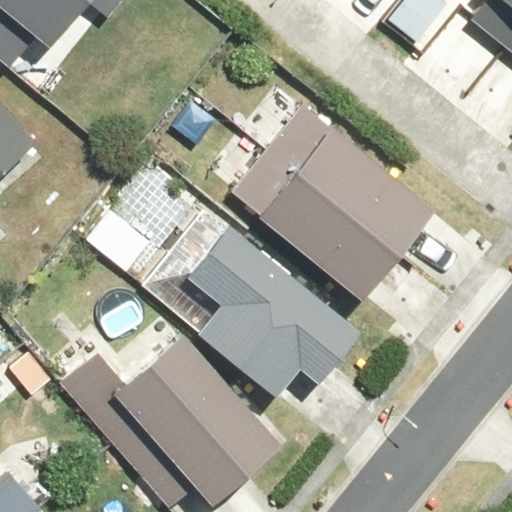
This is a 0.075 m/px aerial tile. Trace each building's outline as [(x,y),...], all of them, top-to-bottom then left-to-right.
[(10,0),(60,43),(98,0),(112,12),(122,0),(10,0)] [(448,206),(285,83),(219,171),(380,294),(448,206)] [(0,175),(44,138),(0,87),(0,175)] [(155,242),(108,204),(82,236),(130,274),(155,242)] [(206,212),(173,251),(231,301),(207,329),(288,397),(318,359),(336,374),(373,331),(239,219),(229,230),(206,212)] [(163,318),(109,366),(227,500),(295,439),(194,326),(181,337),(163,318)] [(0,511),(43,511),(49,506),(18,472),(0,487),(0,511)]
